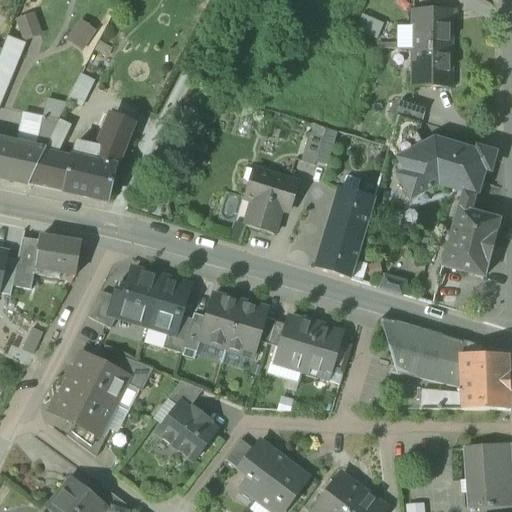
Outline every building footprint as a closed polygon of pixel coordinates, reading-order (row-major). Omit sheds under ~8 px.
[(413,28),(413,50),(450,50),(450,12),(413,12),(413,28)] [(34,13),(13,21),(22,43),(42,36),(34,13)] [(355,32),(376,41),(384,25),(362,15),(355,32)] [(81,21),(66,42),(82,53),(96,31),(81,21)] [(396,50),(413,50),(413,28),(397,28),(396,50)] [(1,51),(0,54),(0,78),(11,83),(25,45),(7,38),(1,51)] [(388,64),(413,64),(413,50),(396,50),(388,50),(388,64)] [(450,89),(450,50),(413,50),(413,64),(412,89),(450,89)] [(0,106),(11,83),(0,78),(0,106)] [(69,100),(80,106),(91,83),(80,78),(69,100)] [(46,99),(43,119),(58,123),(67,104),(46,99)] [(393,151),(398,160),(423,147),(417,136),(421,125),(426,108),(412,104),(401,101),(396,117),(397,118),(388,149),(393,151)] [(0,179),(28,185),(44,152),(58,123),(43,119),(21,115),(14,145),(0,141),(0,179)] [(101,148),(95,163),(114,167),(130,126),(113,119),(101,148)] [(58,123),(44,152),(57,154),(71,126),(58,123)] [(325,131),(323,138),(309,134),(300,163),(314,168),(315,164),(327,167),(337,134),(325,131)] [(74,142),(71,157),(95,163),(101,148),(74,142)] [(398,160),(405,174),(402,184),(410,199),(438,185),(461,192),(475,196),(483,170),(486,158),(476,154),(442,144),(442,146),(431,143),(423,147),(398,160)] [(477,150),(476,154),(486,158),(483,170),(488,172),(493,155),(477,150)] [(71,157),(57,154),(44,152),(28,185),(63,193),(71,157)] [(106,202),(114,167),(95,163),(71,157),(63,193),(106,202)] [(248,229),(273,237),(281,211),(287,213),(296,184),(258,173),(254,185),(250,184),(244,201),(256,204),(248,229)] [(342,191),(356,195),(360,181),(346,177),(342,191)] [(332,275),(350,281),(351,278),(356,262),(365,233),(375,201),(356,195),(342,191),(339,189),(314,270),(332,275)] [(470,214),(475,196),(461,192),(457,210),(470,214)] [(162,208),(143,202),(140,213),(159,218),(162,208)] [(499,221),(470,214),(457,210),(441,268),(483,279),(499,221)] [(384,235),(396,239),(402,216),(390,213),(384,235)] [(243,227),(232,223),(227,240),(237,244),(243,227)] [(38,242),(33,270),(59,274),(75,277),(80,245),(39,238),(38,242)] [(12,288),(30,292),(33,276),(32,276),(33,270),(38,242),(22,239),(17,262),(12,288)] [(6,259),(0,287),(0,294),(10,297),(12,288),(17,262),(6,259)] [(368,265),(356,262),(351,278),(363,282),(368,265)] [(59,274),(33,270),(32,276),(33,276),(58,281),(59,274)] [(116,317),(149,327),(163,281),(132,272),(125,295),(116,292),(114,298),(109,315),(116,317)] [(381,290),(400,296),(404,284),(384,278),(381,290)] [(188,289),(163,281),(149,327),(168,333),(175,335),(180,317),(188,289)] [(110,330),(115,322),(116,317),(109,315),(114,298),(101,293),(88,319),(110,330)] [(225,350),(239,304),(212,296),(205,319),(199,342),(200,342),(225,350)] [(266,312),(239,304),(225,350),(252,358),(257,343),(264,320),(266,312)] [(194,315),(192,321),(184,350),(196,354),(200,342),(199,342),(205,319),(194,315)] [(182,356),(184,350),(192,321),(180,317),(175,335),(168,333),(163,349),(182,356)] [(275,365),(302,373),(316,327),(289,319),(287,326),(280,350),(275,365)] [(257,343),(268,346),(275,323),(264,320),(257,343)] [(397,375),(461,390),(459,356),(480,357),(480,349),(380,320),(384,335),(397,375)] [(287,326),(275,323),(268,346),(280,350),(287,326)] [(143,344),(163,349),(168,333),(149,327),(143,344)] [(341,335),(316,327),(302,373),(327,381),(330,373),(339,342),(341,335)] [(220,365),(225,350),(200,342),(196,354),(195,357),(220,365)] [(330,373),(342,377),(351,346),(339,342),(330,373)] [(225,350),(220,365),(247,373),(252,358),(225,350)] [(81,355),(67,383),(113,407),(125,384),(128,378),(113,371),(81,355)] [(463,412),(510,412),(508,357),(480,357),(459,356),(461,390),(462,397),(463,412)] [(139,391),(141,393),(153,371),(120,357),(113,371),(128,378),(125,384),(139,391)] [(295,394),(302,373),(275,365),(270,363),(266,376),(285,382),(283,391),(295,394)] [(128,414),(113,407),(67,383),(52,413),(73,424),(98,437),(99,435),(105,439),(110,431),(117,435),(128,414)] [(180,404),(189,411),(203,392),(181,383),(167,401),(177,408),(180,404)] [(113,407),(128,414),(139,391),(125,384),(113,407)] [(420,411),(463,412),(462,397),(422,393),(420,411)] [(281,398),(276,412),(290,413),(293,401),(281,398)] [(177,408),(167,401),(152,420),(162,428),(177,408)] [(156,435),(193,463),(217,432),(206,423),(208,421),(196,411),(194,414),(189,411),(180,404),(177,408),(162,428),(156,435)] [(66,437),(96,459),(105,439),(99,435),(98,437),(73,424),(66,437)] [(225,461),(238,471),(253,451),(240,441),(225,461)] [(244,492),(256,501),(285,463),(259,443),(253,451),(238,471),(247,478),(239,489),(244,492)] [(479,510),(485,509),(507,508),(511,507),(511,482),(511,469),(509,445),(497,446),(465,448),(470,510),(479,510)] [(307,480),(285,463),(256,501),(270,511),(271,511),(278,503),(286,509),(288,505),(291,507),(299,495),(297,494),(307,480)] [(312,511),(347,511),(362,493),(340,476),(312,511)] [(69,481),(45,510),(47,511),(102,511),(103,511),(104,510),(94,502),(69,481)] [(103,511),(104,511),(131,511),(132,511),(104,490),(94,502),(104,510),(103,511)] [(249,511),(256,501),(244,492),(237,502),(249,511)] [(381,511),(384,509),(362,493),(347,511),(381,511)] [(270,511),(256,501),(249,511),(250,511),(270,511)] [(278,503),(271,511),(283,511),(286,509),(278,503)]
